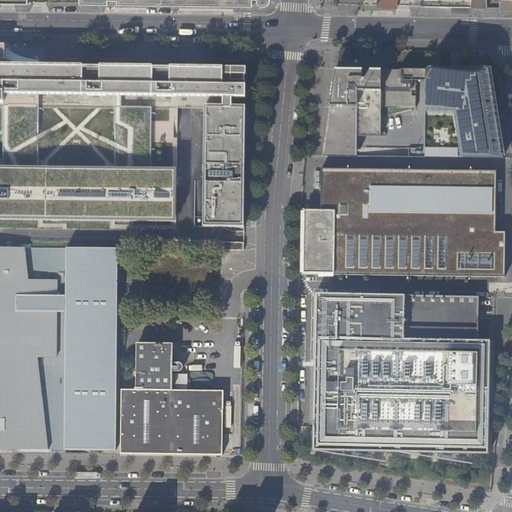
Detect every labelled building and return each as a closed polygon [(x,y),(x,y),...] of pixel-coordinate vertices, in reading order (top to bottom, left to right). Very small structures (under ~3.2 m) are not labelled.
[(474,0),(474,8),(488,8),(487,0),(474,0)] [(511,0),(499,0),(500,8),(511,8),(511,0)] [(3,106),(23,106),(39,106),(116,107),(152,108),(205,109),(204,180),(203,229),(244,229),(244,190),(233,189),(233,180),(233,172),(244,172),(245,172),(245,108),(239,108),(239,111),(232,110),(232,99),(246,100),(246,67),(32,65),(0,65),(0,60),(4,60),(4,44),(0,43),(0,102),(3,102),(3,106)] [(337,108),(331,107),(326,153),(359,155),(360,136),(386,137),(386,132),(382,132),(382,117),(413,109),(413,108),(417,108),(418,70),(338,69),(334,101),(338,104),(337,108)] [(464,157),(509,159),(494,72),(430,72),(427,112),(456,113),(462,148),(464,157)] [(23,106),(3,106),(3,165),(3,167),(38,168),(39,165),(40,108),(39,106),(23,106)] [(152,108),(116,107),(117,109),(117,167),(116,169),(152,169),(152,108)] [(462,148),(425,148),(426,157),(464,157),(462,148)] [(0,167),(0,217),(174,220),(174,169),(152,169),(116,169),(38,168),(3,167),(0,167)] [(495,234),(496,175),(321,171),(321,211),(304,211),(303,275),(504,277),(505,235),(495,234)] [(244,190),(245,172),(244,172),(233,172),(233,180),(233,189),(244,190)] [(58,279),(29,279),(28,265),(26,246),(0,245),(0,450),(49,452),(38,358),(57,359),(58,317),(58,314),(67,314),(67,317),(64,452),(117,452),(119,318),(120,247),(68,247),(67,295),(58,294),(58,279)] [(151,267),(151,282),(212,283),(212,268),(151,267)] [(207,287),(142,288),(142,306),(207,305),(207,287)] [(475,298),(315,295),(313,453),(485,456),(487,328),(475,328),(475,298)] [(123,391),(122,456),(224,457),(224,392),(173,391),(173,344),(139,344),(137,347),(137,391),(123,391)]
